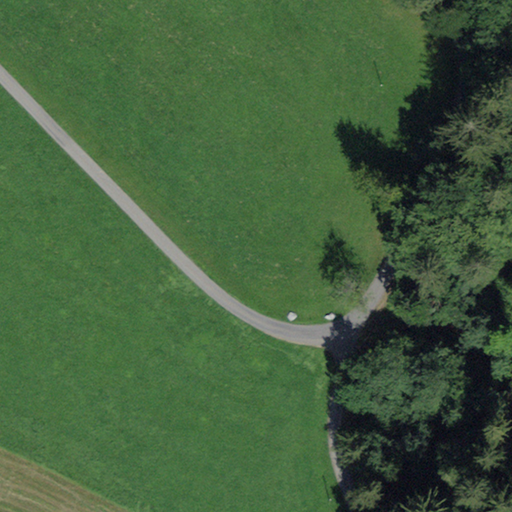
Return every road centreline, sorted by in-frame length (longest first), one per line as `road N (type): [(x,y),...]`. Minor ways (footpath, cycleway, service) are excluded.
road 1 (unclassified): [(346,345),(266,325),(221,297),(0,77)]
road 2 (residential): [(346,345),(459,123),(472,62),(467,0)]
road 3 (unclassified): [(360,511),(338,433),(346,345)]
